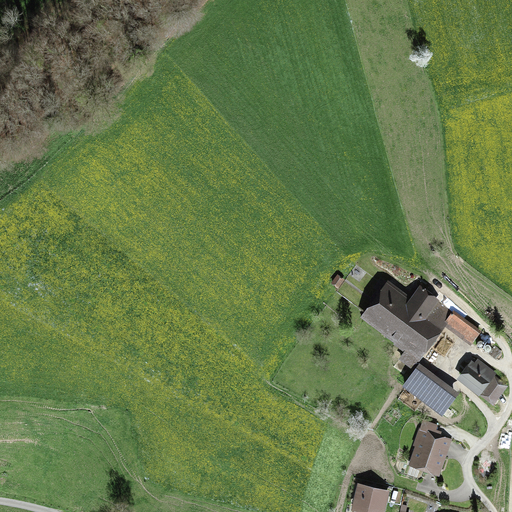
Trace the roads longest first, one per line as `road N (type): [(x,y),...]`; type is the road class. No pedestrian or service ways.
road 1 (track): [(511,367),(469,351),(449,370),(495,429)]
road 2 (unclassified): [(493,511),(466,468),(511,398)]
